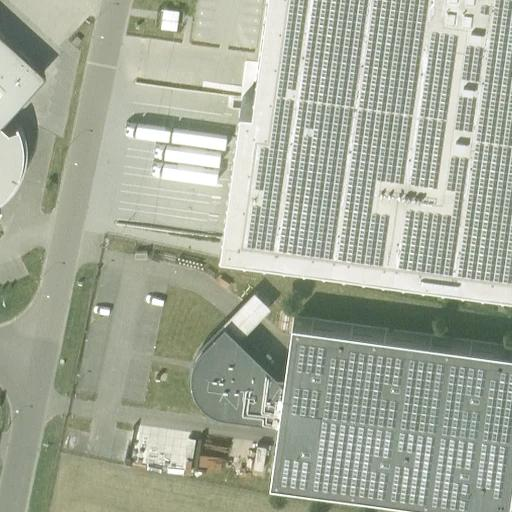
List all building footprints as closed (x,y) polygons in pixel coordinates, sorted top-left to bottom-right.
[(221,243),(511,282),(511,0),(266,0),(253,95),(241,93),(221,243)] [(0,120),(44,72),(0,31),(0,120)] [(0,192),(2,191),(5,188),(8,184),(11,181),(13,178),(15,174),(17,170),(18,166),(19,162),(20,158),(21,154),(21,150),(21,145),(21,141),(20,137),(20,133),(18,129),(17,125),(15,121),(14,122),(15,124),(7,128),(0,121),(0,192)] [(226,319),(243,335),(272,303),(255,288),(226,319)] [(196,355),(195,358),(194,360),(193,363),(193,366),(192,369),(192,373),(192,375),(192,379),(193,382),(194,384),(194,387),(195,390),(197,392),(199,395),(201,398),(203,401),(205,403),(208,405),(210,407),(213,408),(215,410),(218,411),(221,412),(224,412),(271,419),(271,417),(280,418),(272,477),(511,510),(511,501),(511,347),(293,317),(286,372),(277,371),(226,322),(203,346),(201,348),(199,350),(198,352),(196,355)]
